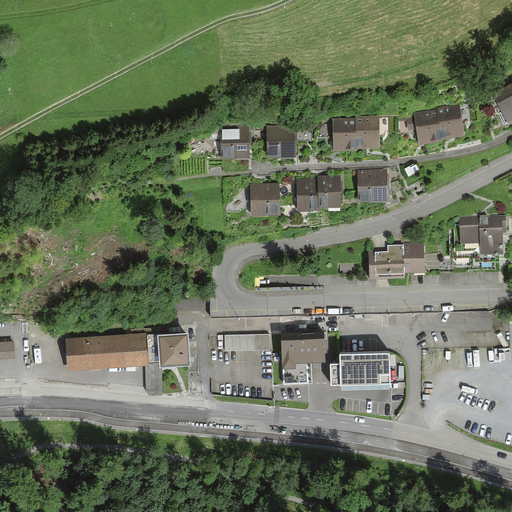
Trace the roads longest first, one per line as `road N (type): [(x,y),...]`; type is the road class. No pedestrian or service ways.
road 1 (residential): [(511,161),(373,226),(237,253),(224,277),(234,297),(255,302),(511,293)]
road 2 (primary): [(511,461),(318,419),(0,396)]
road 3 (track): [(372,511),(267,490),(190,458),(88,443),(0,470)]
road 4 (track): [(0,139),(165,50),(286,0)]
road 5 (track): [(154,511),(100,498),(0,503)]
